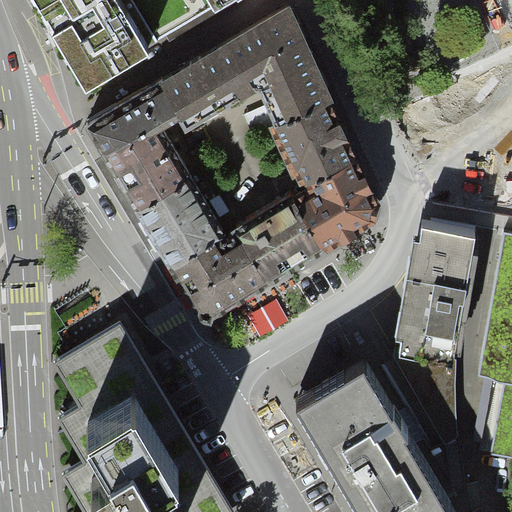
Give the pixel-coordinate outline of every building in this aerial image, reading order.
[(40,0),(88,77),(150,40),(127,0),(40,0)] [(243,0),(208,0),(216,13),(236,0),(239,3),(243,0)] [(511,13),(508,0),(480,0),(494,48),(511,43),(511,13)] [(198,308),(210,310),(371,215),(376,200),(288,6),(88,121),(198,308)] [(419,11),(419,28),(434,28),(434,11),(419,11)] [(472,225),(424,218),(405,344),(452,351),(472,225)] [(511,229),(509,229),(482,372),(507,377),(493,453),(511,456),(511,229)] [(92,325),(111,320),(107,307),(88,313),(92,325)] [(234,511),(237,511),(118,316),(53,355),(79,399),(59,411),(85,455),(65,467),(90,508),(83,511),(234,511)] [(459,511),(369,359),(304,400),(368,511),(459,511)]
